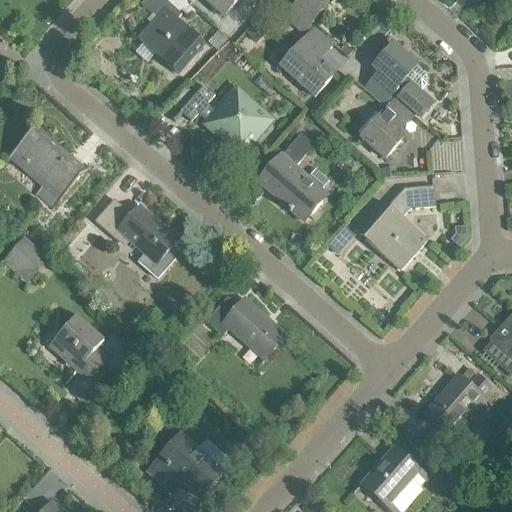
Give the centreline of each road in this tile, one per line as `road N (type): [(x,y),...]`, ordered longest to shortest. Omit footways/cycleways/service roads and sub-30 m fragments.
road 1 (residential): [(385,367),(62,86),(64,42),(100,0)]
road 2 (residential): [(408,0),(476,60),(488,255)]
road 3 (residential): [(258,511),(385,367)]
road 4 (residential): [(0,407),(126,511)]
road 5 (residential): [(385,367),(488,255)]
